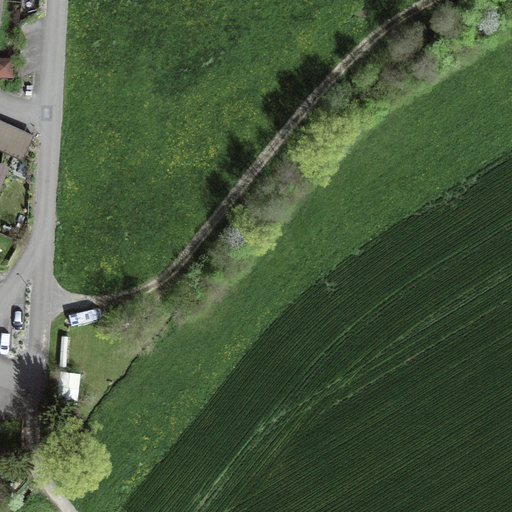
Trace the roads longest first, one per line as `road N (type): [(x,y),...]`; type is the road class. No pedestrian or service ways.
road 1 (track): [(441,0),(350,54),(255,175),(143,295),(41,302)]
road 2 (residential): [(46,124),(34,441),(60,500)]
road 3 (residential): [(56,0),(46,124)]
